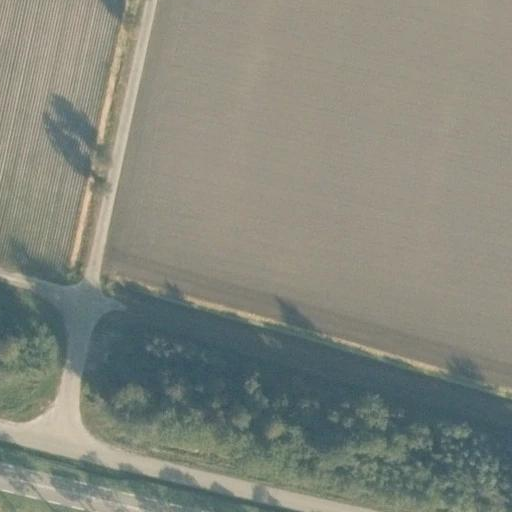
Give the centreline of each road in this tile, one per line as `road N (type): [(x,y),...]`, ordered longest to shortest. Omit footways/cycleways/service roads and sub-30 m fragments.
road 1 (track): [(511,416),(86,295)]
road 2 (unclassified): [(343,511),(55,442)]
road 3 (unclassified): [(55,442),(86,295),(0,274)]
road 4 (primary): [(143,511),(0,476)]
